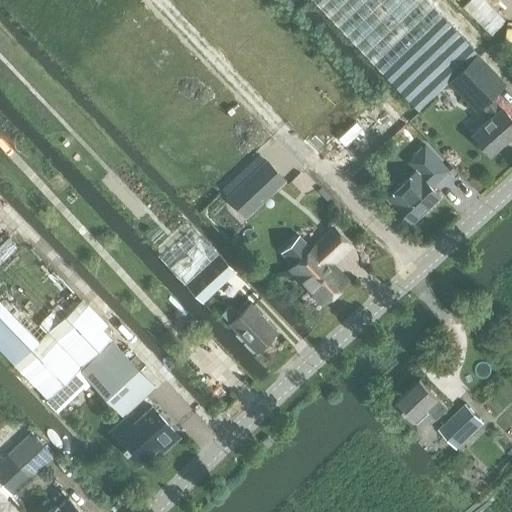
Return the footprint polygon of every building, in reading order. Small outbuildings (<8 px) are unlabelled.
[(312,0),(416,110),(448,82),(476,111),(482,106),(490,115),(470,133),(489,154),(511,133),(511,117),(501,105),(500,106),(492,96),(505,83),(476,53),(425,0),(312,0)] [(484,0),(467,0),(461,7),(489,35),(504,20),(484,0)] [(414,168),(386,196),(411,221),(439,194),(431,185),(448,169),(425,144),(407,161),(414,168)] [(300,233),(281,252),(291,262),(287,267),(321,302),(348,276),(335,263),(351,247),(330,224),(310,244),(300,233)] [(199,232),(166,264),(185,284),(186,284),(202,301),(235,270),(219,253),(219,252),(199,232)] [(0,299),(0,349),(47,398),(46,400),(57,412),(90,380),(124,414),(153,386),(102,330),(106,325),(81,298),(37,339),(0,299)] [(277,331),(248,301),(237,312),(229,305),(221,312),(256,351),(277,331)] [(436,418),(448,407),(439,396),(421,376),(396,400),(406,410),(403,414),(419,431),(434,417),(436,418)] [(135,415),(153,400),(147,394),(130,409),(135,415)] [(466,403),(439,430),(457,448),(484,422),(466,403)] [(132,422),(115,437),(138,463),(154,449),(174,430),(152,405),(132,422)] [(31,431),(0,458),(0,483),(11,495),(52,455),(31,431)] [(57,503),(47,511),(83,511),(68,496),(58,505),(57,503)]
